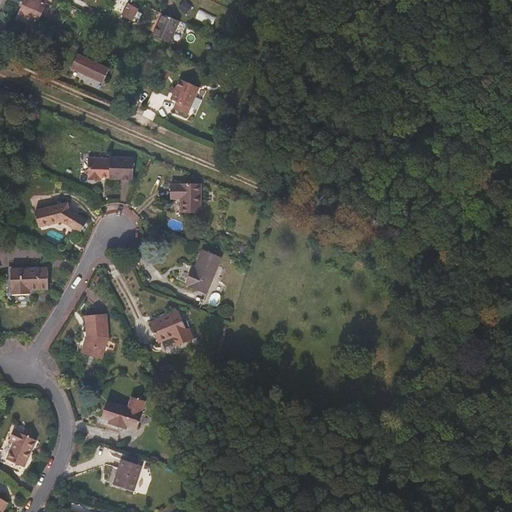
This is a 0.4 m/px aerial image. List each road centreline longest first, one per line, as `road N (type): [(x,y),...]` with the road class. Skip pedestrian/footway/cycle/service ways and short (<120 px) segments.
road 1 (track): [(511,257),(502,273),(485,277),(0,73)]
road 2 (residential): [(21,369),(45,381),(65,431),(63,452),(31,511)]
road 3 (residential): [(21,369),(101,239),(112,234)]
